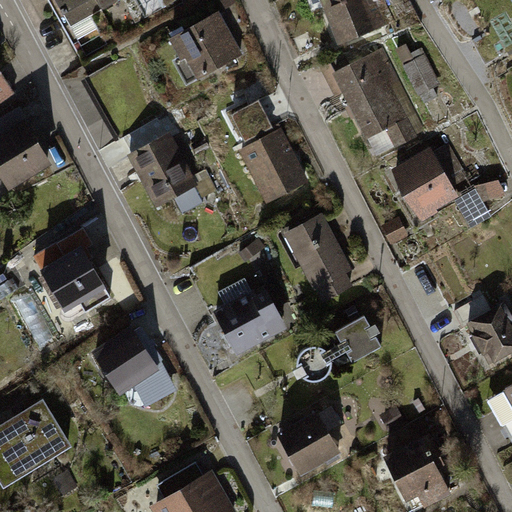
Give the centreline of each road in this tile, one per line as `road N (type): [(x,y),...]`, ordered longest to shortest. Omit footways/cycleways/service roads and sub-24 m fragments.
road 1 (residential): [(510,511),(250,0)]
road 2 (residential): [(271,511),(0,6)]
road 3 (residential): [(417,0),(511,162)]
